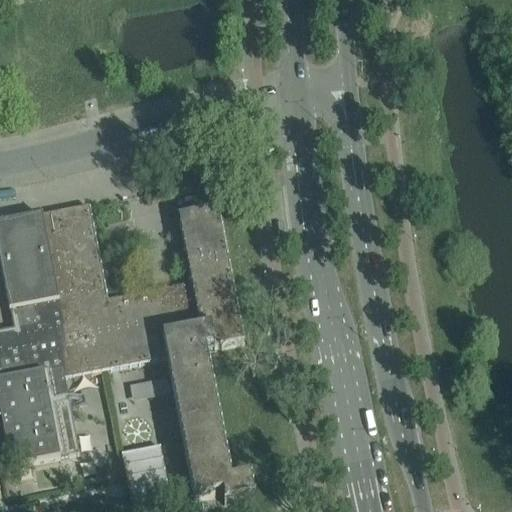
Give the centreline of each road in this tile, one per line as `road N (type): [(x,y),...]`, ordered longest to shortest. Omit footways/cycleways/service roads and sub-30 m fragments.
road 1 (tertiary): [(423,511),(376,315),(349,84)]
road 2 (tertiary): [(293,93),(309,262),(371,511)]
road 3 (residential): [(0,163),(293,93)]
